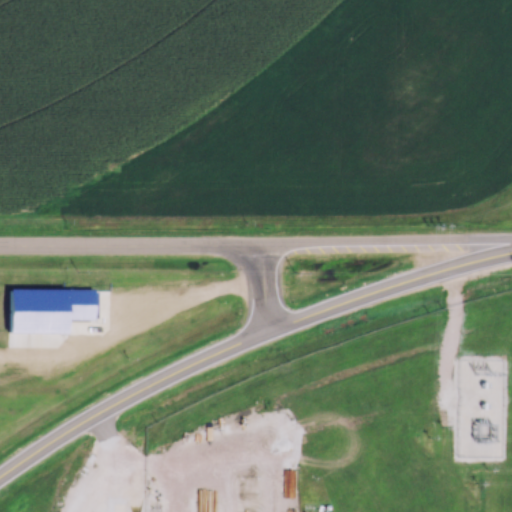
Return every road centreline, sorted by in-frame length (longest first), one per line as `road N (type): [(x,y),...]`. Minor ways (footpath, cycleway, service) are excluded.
road 1 (tertiary): [(511,249),(269,329),(94,415),(0,475)]
road 2 (tertiary): [(0,244),(511,242)]
